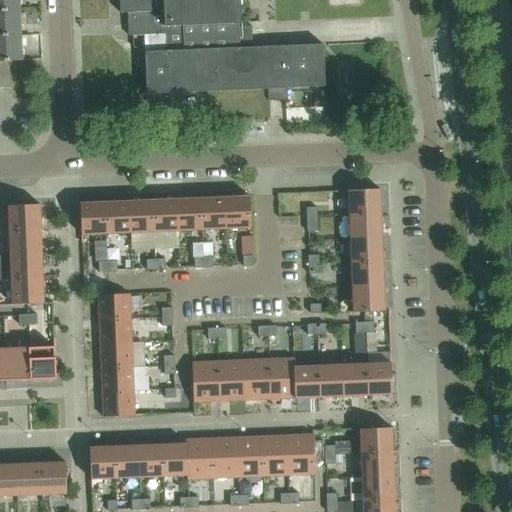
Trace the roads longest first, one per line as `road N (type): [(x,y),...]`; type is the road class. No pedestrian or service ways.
road 1 (secondary): [(450,0),(506,511)]
road 2 (residential): [(426,162),(399,152),(67,166)]
road 3 (residential): [(426,162),(434,183),(451,511)]
road 4 (residential): [(67,166),(60,0)]
road 5 (residential): [(407,0),(431,127),(426,162)]
